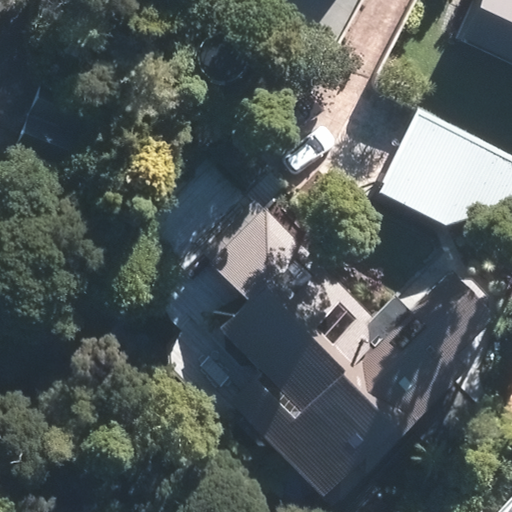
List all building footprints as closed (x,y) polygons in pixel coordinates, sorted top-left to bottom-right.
[(511,0),(482,0),(468,32),(511,51),(511,0)] [(108,108),(43,81),(32,108),(97,134),(108,108)] [(473,186),(511,203),(511,148),(415,106),(378,190),(456,225),(473,186)] [(101,140),(35,114),(25,140),(90,166),(101,140)] [(84,172),(19,146),(8,172),(74,198),(84,172)] [(268,366),(237,399),(330,488),(497,316),(456,277),(393,342),(261,215),(227,251),(268,290),(230,329),(268,366)]
